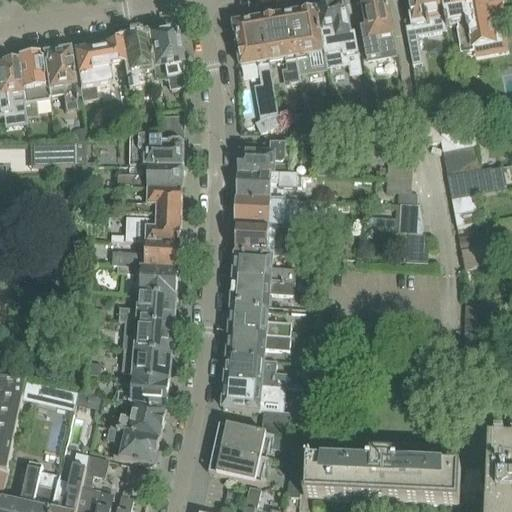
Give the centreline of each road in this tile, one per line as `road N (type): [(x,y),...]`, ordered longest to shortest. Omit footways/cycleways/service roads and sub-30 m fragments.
road 1 (residential): [(189,511),(216,319),(218,125),(205,0)]
road 2 (unknown): [(457,380),(455,261),(398,0)]
road 3 (residential): [(0,27),(205,0)]
